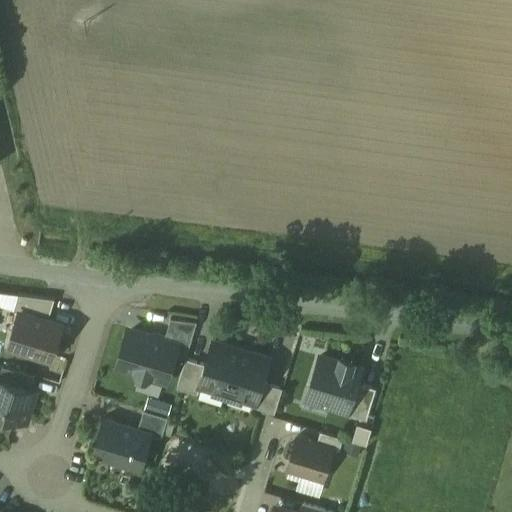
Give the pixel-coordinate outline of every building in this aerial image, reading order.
[(54,298),(18,293),(14,309),(19,311),(19,310),(48,319),(54,298)] [(48,319),(19,310),(19,311),(9,345),(50,358),(61,323),(48,319)] [(171,317),(164,339),(178,343),(175,351),(187,355),(197,320),(171,317)] [(127,344),(121,365),(136,369),(139,375),(145,377),(151,374),(166,379),(175,351),(178,343),(164,339),(132,329),(126,332),(124,338),(127,344)] [(229,343),(213,338),(205,362),(199,383),(200,383),(227,392),(241,351),(227,347),(229,343)] [(253,355),(241,351),(227,392),(255,400),(256,401),(263,380),(271,356),(254,351),(253,355)] [(339,360),(320,354),(309,389),(325,394),(327,399),(326,402),(346,408),(348,408),(356,380),(361,365),(352,363),(354,359),(341,355),(339,360)] [(205,362),(186,356),(177,385),(197,392),(200,383),(199,383),(205,362)] [(35,375),(2,365),(0,372),(0,378),(31,388),(35,375)] [(0,378),(0,411),(25,420),(35,389),(31,388),(0,378)] [(283,386),(263,380),(256,401),(255,400),(254,404),(275,411),(283,386)] [(376,386),(356,380),(348,408),(346,408),(345,411),(367,417),(376,386)] [(144,408),(138,427),(151,431),(150,433),(161,436),(168,416),(144,408)] [(105,417),(97,442),(113,448),(110,457),(140,466),(150,433),(151,431),(138,427),(105,417)] [(343,436),(320,429),(317,441),(332,446),(332,447),(339,449),(343,436)] [(317,441),(297,435),(287,466),(323,477),(332,447),(332,446),(317,441)] [(334,511),(303,502),(300,511),(334,511)]
